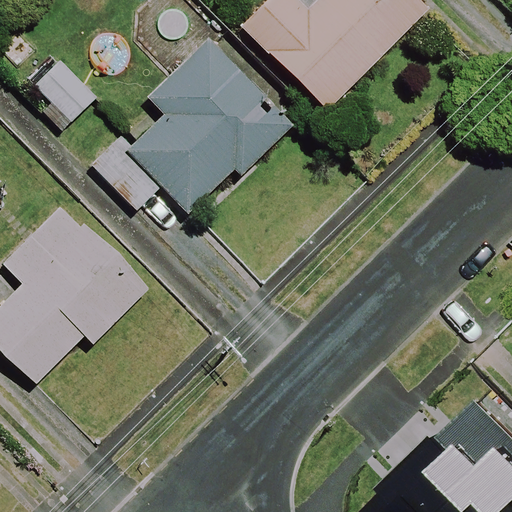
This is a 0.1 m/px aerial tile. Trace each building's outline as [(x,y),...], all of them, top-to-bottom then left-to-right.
[(316,0),(301,15),(285,0),(266,0),(236,31),(320,116),(422,15),(406,0),(316,0)] [(286,129),(200,47),(147,102),(163,118),(127,155),(116,144),(88,174),(132,216),(156,191),(184,218),(227,172),(236,181),(286,129)] [(91,103),(52,62),(25,87),(64,129),(91,103)] [(0,277),(14,291),(0,304),(0,362),(30,393),(81,344),(86,349),(141,296),(58,211),(0,266),(0,277)] [(511,511),(511,445),(454,478),(472,511),(511,511)]
